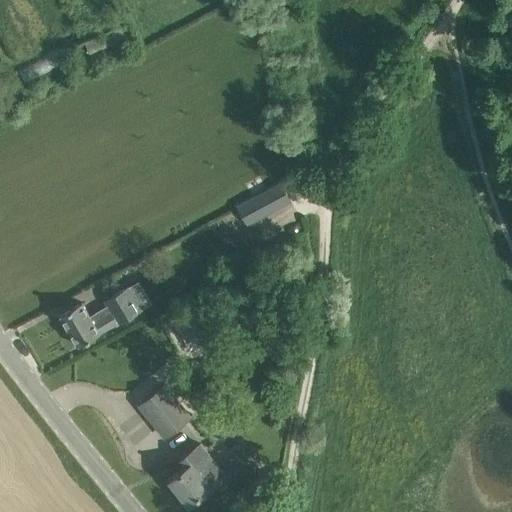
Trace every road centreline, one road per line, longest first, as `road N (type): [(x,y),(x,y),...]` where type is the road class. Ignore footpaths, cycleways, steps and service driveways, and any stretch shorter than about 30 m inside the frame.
road 1 (track): [(287,511),(336,190),(366,132),(450,18)]
road 2 (tertiary): [(137,511),(0,330)]
